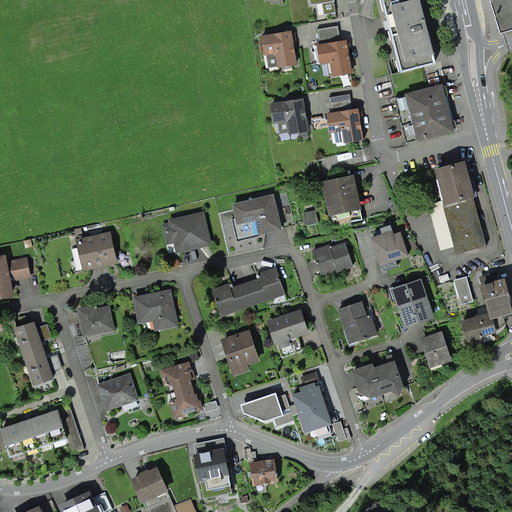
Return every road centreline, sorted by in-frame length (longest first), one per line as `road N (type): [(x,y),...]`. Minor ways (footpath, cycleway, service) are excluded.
road 1 (residential): [(361,457),(293,246),(51,300)]
road 2 (residential): [(339,466),(231,428),(107,461)]
road 3 (residential): [(511,350),(361,457)]
road 4 (residential): [(51,300),(107,461)]
road 5 (residential): [(350,0),(382,155)]
road 6 (primary): [(458,0),(487,134)]
